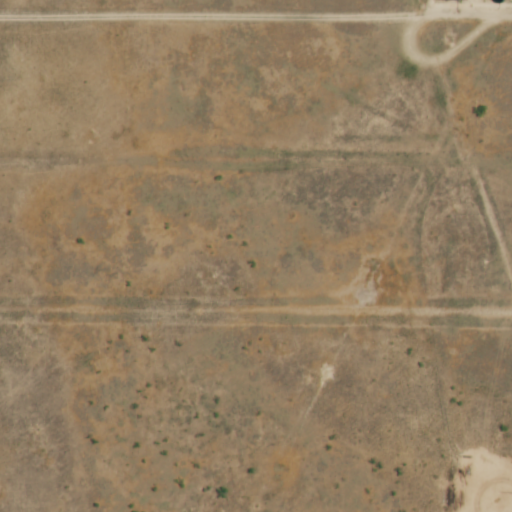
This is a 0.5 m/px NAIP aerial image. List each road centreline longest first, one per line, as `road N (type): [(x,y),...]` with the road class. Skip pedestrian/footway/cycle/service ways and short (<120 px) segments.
road 1 (track): [(511,5),(0,2)]
road 2 (track): [(0,150),(511,149)]
